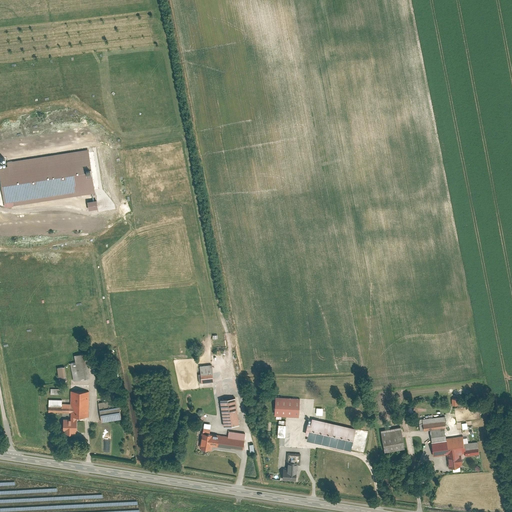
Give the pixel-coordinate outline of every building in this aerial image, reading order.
[(88,149),(7,162),(8,165),(0,166),(0,174),(4,201),(12,200),(13,205),(95,192),(88,149)] [(87,201),(88,209),(97,208),(96,200),(87,201)] [(70,363),(73,380),(86,378),(81,353),(74,355),(75,362),(70,363)] [(200,374),(200,375),(212,373),(212,374),(213,374),(212,364),(199,366),(200,374)] [(64,366),(57,368),(58,378),(66,377),(64,366)] [(201,381),(201,383),(213,381),(212,374),(212,373),(200,375),(201,381)] [(88,391),(71,391),(70,403),(61,403),(48,403),(48,412),(71,412),(71,416),(76,416),(88,416),(88,391)] [(235,397),(219,399),(223,426),(239,424),(235,397)] [(299,398),(275,397),(274,415),(298,417),(299,398)] [(101,422),(121,418),(117,399),(98,403),(101,422)] [(66,433),(76,433),(76,416),(71,416),(70,418),(63,418),(63,430),(66,430),(66,433)] [(422,419),(422,424),(444,421),(444,416),(422,419)] [(355,428),(312,418),(310,424),(307,423),(304,434),(308,435),(307,440),(350,450),(355,428)] [(423,430),(429,429),(444,427),(445,427),(444,421),(422,424),(423,430)] [(278,424),(273,424),(272,436),(284,437),(285,424),(278,424)] [(404,448),(400,426),(380,430),(384,452),(404,448)] [(429,429),(431,442),(446,440),(446,438),(444,427),(429,429)] [(228,433),(227,436),(243,438),(243,439),(244,439),(244,433),(228,430),(228,433)] [(202,432),(199,447),(210,449),(211,445),(216,446),(218,434),(209,433),(202,432)] [(224,435),(218,434),(216,446),(230,448),(230,447),(242,448),(243,439),(243,438),(227,436),(224,435)] [(431,442),(433,455),(446,453),(448,467),(452,467),(459,466),(460,466),(460,464),(462,464),(460,453),(464,453),(464,451),(465,451),(464,443),(463,438),(463,435),(446,438),(446,440),(431,442)] [(468,443),(464,443),(465,451),(478,449),(477,441),(468,443)] [(288,453),(287,461),(297,462),(297,464),(300,464),(300,454),(288,453)] [(287,461),(287,469),(296,470),(297,464),(297,462),(287,461)] [(287,469),(283,469),(282,479),(295,480),(296,470),(287,469)]
